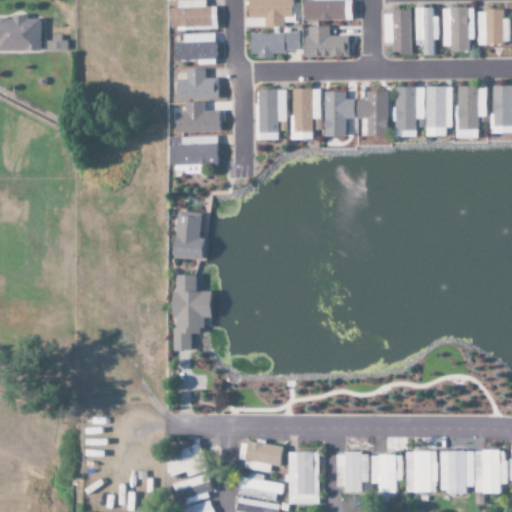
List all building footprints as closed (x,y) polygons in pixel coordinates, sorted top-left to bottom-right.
[(202,0),(176,1),(176,9),(168,9),(168,30),(215,28),(215,8),(204,8),(203,0),(202,0)] [(246,0),(247,19),(263,19),(263,28),(282,28),(282,18),(291,18),(290,0),(246,0)] [(350,1),(343,1),(343,0),(311,0),(312,1),(302,2),(303,22),(351,21),(350,1)] [(433,40),(437,40),(438,17),(432,17),(432,9),(414,9),(413,47),(421,47),(421,56),(433,56),(433,40)] [(449,53),(467,52),(467,40),(473,40),(472,9),(441,9),(441,47),(449,47),(449,53)] [(502,11),(476,11),(476,45),(508,45),(508,20),(502,20),(502,11)] [(408,12),(382,12),(382,44),(390,44),(391,56),(409,55),(408,12)] [(0,52),(39,53),(39,20),(26,20),(26,16),(10,16),(10,18),(0,17),(0,52)] [(304,58),(347,57),(347,37),(328,37),(328,27),(307,28),(307,36),(303,36),(304,58)] [(297,34),(248,34),(249,58),(270,57),(270,53),(297,53),(297,34)] [(66,52),(66,39),(47,38),(47,51),(66,52)] [(511,117),(511,87),(491,88),(492,128),(511,128),(511,117)] [(393,89),(394,137),(415,136),(414,129),(423,129),(423,88),(393,89)] [(451,129),(450,88),(424,88),(425,138),(445,138),(445,129),(451,129)] [(478,131),(478,113),(484,113),(483,88),(456,88),(457,131),(478,131)] [(285,90),(254,92),(256,134),(277,134),(277,123),(286,122),(285,90)] [(292,134),(312,133),(311,114),(319,114),(318,90),(291,90),(292,134)] [(366,137),(387,137),(386,92),(365,93),(366,100),(356,101),(356,120),(366,119),(366,137)] [(324,138),(344,137),(344,120),(354,120),(354,100),(344,100),(344,93),(323,93),(324,138)] [(175,134),(218,133),(217,112),(203,112),(203,103),(183,104),(184,113),(174,113),(175,134)] [(216,137),(180,138),(180,146),(169,146),(170,172),(183,172),(183,175),(200,174),(200,167),(217,167),(216,137)] [(172,259),(200,261),(202,239),(199,239),(200,214),(176,212),(172,259)] [(173,351),(190,350),(190,334),(201,334),(200,318),(210,318),(210,291),(195,292),(195,277),(175,277),(175,292),(170,292),(170,319),(172,319),(173,351)] [(279,467),(282,448),(241,441),(238,460),(245,461),(244,469),(269,473),(270,465),(279,467)] [(179,451),(182,459),(165,464),(169,479),(186,474),(188,478),(204,474),(196,445),(179,451)] [(474,452),(475,495),(501,494),(501,485),(506,485),(505,451),(474,452)] [(405,493),(436,493),(436,452),(405,452),(405,493)] [(440,453),(440,494),(465,494),(465,488),(473,488),(473,452),(440,453)] [(319,453),(288,453),(287,505),(318,506),(319,453)] [(335,454),(336,492),(361,492),(361,483),(368,483),(368,454),(335,454)] [(371,485),(378,485),(379,494),(397,494),(397,482),(402,482),(402,456),(370,456),(371,485)] [(263,482),(264,476),(248,474),(248,478),(239,477),(237,497),(275,501),(276,494),(282,495),(283,484),(263,482)] [(212,491),(210,482),(204,483),(203,478),(174,483),(178,505),(209,499),(207,492),(212,491)] [(234,511),(276,511),(278,506),(238,498),(234,511)] [(212,511),(210,503),(178,511),(212,511)]
